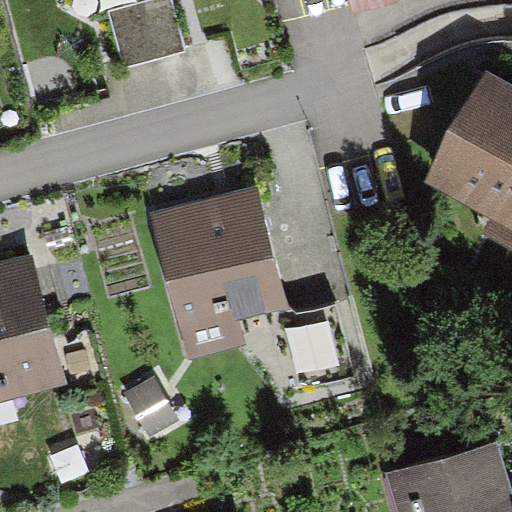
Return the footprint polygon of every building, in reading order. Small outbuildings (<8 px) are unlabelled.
[(172,0),(125,0),(108,4),(123,59),(184,43),(172,0)] [(511,212),(511,70),(489,57),(428,166),(511,212)] [(263,181),(153,208),(189,350),(246,336),(240,312),(293,299),(263,181)] [(37,247),(0,257),(0,396),(72,378),(37,247)] [(511,468),(499,426),(384,461),(400,511),(480,511),(485,511),(511,501),(511,468)]
